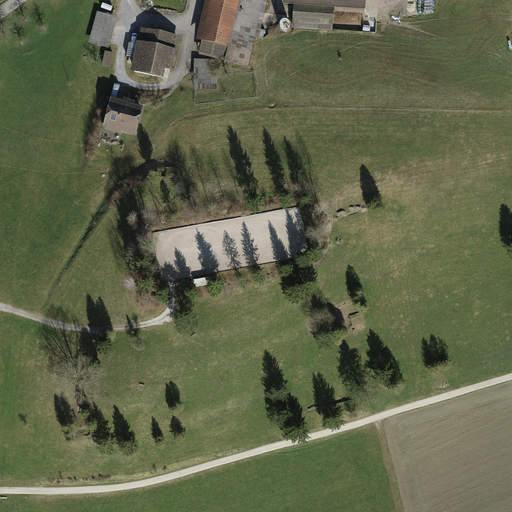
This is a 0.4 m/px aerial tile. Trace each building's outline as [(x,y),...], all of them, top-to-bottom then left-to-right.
[(207,0),(208,1),(198,42),(202,43),(199,57),(249,69),(255,42),(259,43),(268,5),(246,0),(207,0)] [(366,0),(285,0),(285,7),(295,8),(293,30),(333,34),(335,14),(365,16),(366,0)] [(119,20),(98,15),(90,46),(110,52),(119,20)] [(180,40),(141,32),(139,45),(130,43),(127,59),(136,60),(133,74),(164,80),(166,71),(174,72),(180,40)] [(114,56),(106,54),(102,68),(111,70),(114,56)] [(211,61),(195,62),(195,92),(217,91),(217,77),(212,77),(211,61)] [(144,108),(112,100),(105,130),(137,138),(144,108)]
